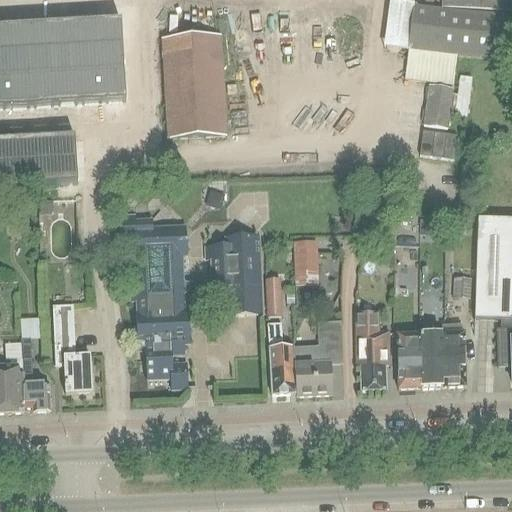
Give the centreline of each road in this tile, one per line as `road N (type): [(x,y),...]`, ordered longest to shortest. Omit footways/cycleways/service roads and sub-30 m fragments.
road 1 (secondary): [(511,433),(0,461)]
road 2 (secondary): [(73,511),(511,491)]
